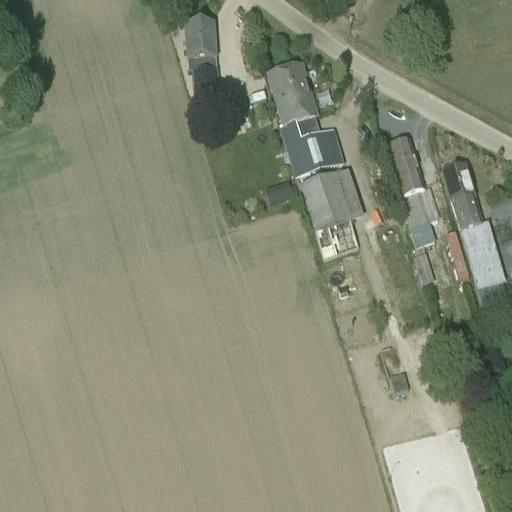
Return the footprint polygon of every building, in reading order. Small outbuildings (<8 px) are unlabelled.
[(212,30),(183,32),(186,65),(188,94),(190,94),(192,112),(216,110),(212,63),(214,63),(212,30)] [(298,72),(269,81),(284,131),(279,132),(278,133),(276,133),(296,193),(298,193),(313,240),(311,240),(320,268),(357,255),(350,229),(362,225),(346,177),(345,178),(332,134),(318,138),(313,123),(298,72)] [(402,203),(401,204),(409,233),(408,233),(414,253),(434,246),(428,229),(425,230),(416,199),(423,197),(407,146),(386,153),(402,203)] [(441,178),(458,237),(480,315),(504,307),(481,231),(479,225),(464,171),(441,178)] [(274,193),(279,207),(291,204),(287,189),(274,193)] [(363,233),(375,268),(409,257),(397,222),(363,233)] [(430,272),(425,260),(414,263),(418,276),(430,272)] [(399,266),(378,273),(392,317),(427,306),(419,281),(405,286),(399,266)]
